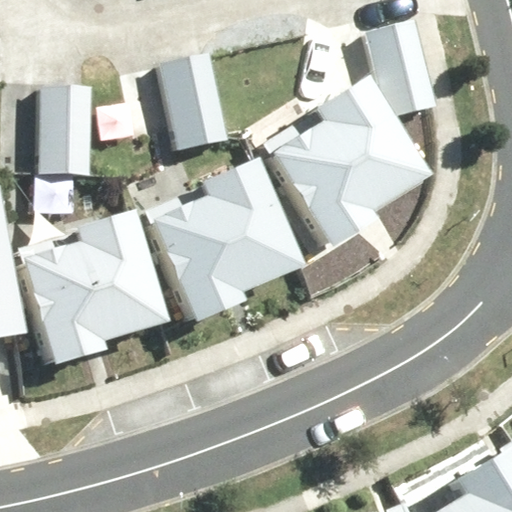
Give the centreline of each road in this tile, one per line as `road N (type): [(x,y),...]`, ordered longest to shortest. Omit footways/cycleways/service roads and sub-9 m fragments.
road 1 (residential): [(0,504),(220,447),(381,372),(484,303),(511,264)]
road 2 (residential): [(44,0),(84,30),(229,0)]
